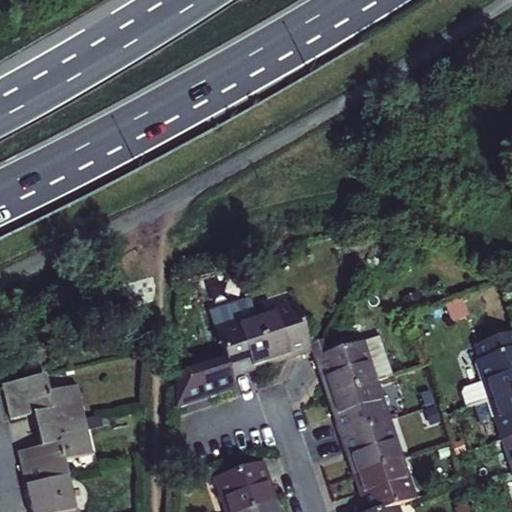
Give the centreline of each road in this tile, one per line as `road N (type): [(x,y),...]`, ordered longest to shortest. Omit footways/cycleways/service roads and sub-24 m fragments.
road 1 (trunk): [(0,191),(347,0)]
road 2 (trunk): [(184,8),(0,117)]
road 3 (residential): [(314,511),(276,401),(202,425)]
